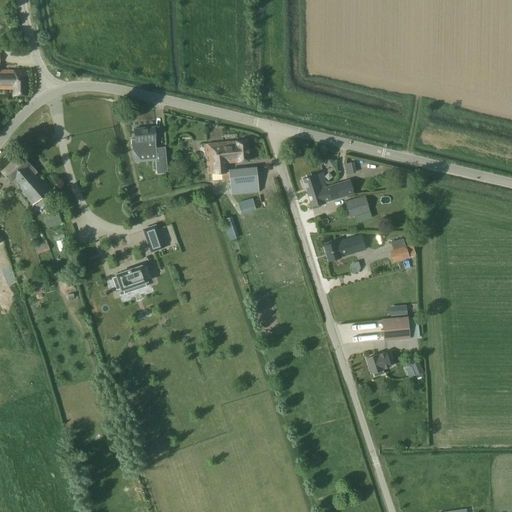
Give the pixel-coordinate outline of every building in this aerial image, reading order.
[(25,70),(1,71),(0,70),(0,89),(13,89),(13,95),(26,95),(25,70)] [(131,141),(132,149),(137,155),(156,154),(156,147),(154,127),(134,129),(135,140),(131,141)] [(222,175),(228,175),(231,193),(258,191),(258,184),(257,184),(255,167),(225,170),(225,164),(248,161),(246,141),(205,145),(208,174),(222,173),(222,175)] [(156,175),(168,174),(166,152),(157,153),(158,161),(155,162),(156,175)] [(53,189),(37,172),(29,163),(28,164),(20,155),(1,172),(33,207),(53,189)] [(328,161),(326,168),(334,170),(335,163),(328,161)] [(356,173),(354,162),(344,164),(346,175),(356,173)] [(323,189),(326,187),(322,173),(303,179),(306,192),(322,187),(323,189)] [(333,185),(337,198),(353,193),(349,180),(333,185)] [(333,185),(326,187),(323,189),(322,187),(306,192),(312,210),(321,207),(320,204),(337,198),(333,185)] [(369,212),(365,196),(345,202),(349,218),(369,212)] [(255,209),(252,199),(237,203),(240,214),(255,209)] [(231,240),(238,237),(232,217),(224,219),(231,240)] [(156,225),(143,230),(150,252),(164,248),(156,225)] [(339,257),(365,250),(361,235),(336,243),(335,242),(324,246),(328,261),(340,258),(339,257)] [(47,241),(35,245),(38,254),(50,249),(47,241)] [(393,250),(389,251),(393,263),(409,258),(409,257),(415,255),(412,244),(405,246),(393,250)] [(357,262),(352,264),(349,269),(351,275),(358,273),(359,269),(357,262)] [(150,278),(146,266),(141,268),(141,266),(115,275),(116,276),(111,278),(116,290),(120,289),(121,290),(129,288),(131,292),(139,289),(138,285),(146,282),(146,280),(150,278)] [(407,318),(407,317),(381,320),(383,341),(419,337),(417,317),(407,318)] [(277,348),(266,352),(273,375),(285,372),(277,348)] [(384,374),(382,369),(390,367),(385,352),(365,359),(370,373),(373,373),(374,377),(384,374)] [(418,360),(409,363),(410,366),(414,376),(423,372),(418,360)] [(304,382),(282,389),(285,395),(306,388),(304,382)] [(328,402),(305,409),(311,426),(334,418),(328,402)]
